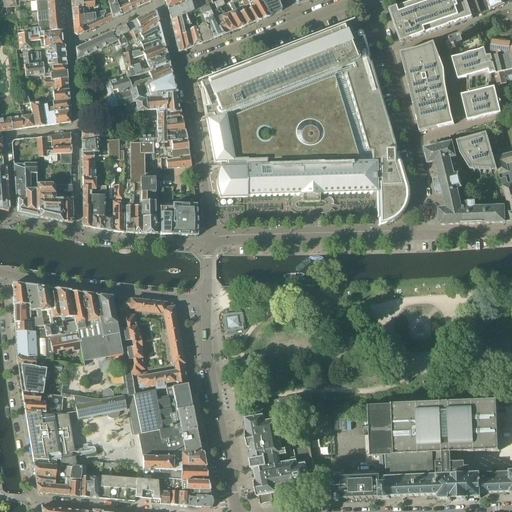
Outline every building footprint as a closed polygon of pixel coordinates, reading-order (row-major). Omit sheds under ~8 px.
[(2,0),(4,8),(15,7),(14,0),(2,0)] [(60,13),(59,0),(36,0),(37,12),(37,15),(60,13)] [(94,7),(93,0),(85,0),(71,1),(72,10),(81,9),(81,12),(89,11),(89,8),(94,7)] [(117,5),(115,0),(106,0),(107,1),(110,14),(112,20),(120,16),(121,16),(120,12),(118,8),(117,5)] [(150,2),(149,0),(129,0),(127,1),(128,4),(118,8),(120,12),(121,16),(128,13),(132,10),(146,4),(150,2)] [(188,0),(164,0),(168,10),(189,2),(189,1),(188,0)] [(192,0),(189,1),(189,2),(168,10),(171,21),(186,15),(192,13),(193,14),(199,11),(199,10),(208,7),(212,5),(210,0),(192,0)] [(229,0),(223,0),(222,1),(224,6),(228,4),(228,5),(232,13),(228,14),(236,30),(238,30),(244,27),(236,11),(232,5),(229,0)] [(250,0),(242,0),(241,1),(252,24),(260,20),(250,0)] [(250,0),(260,20),(269,17),(260,0),(250,0)] [(260,0),(269,17),(281,12),(282,11),(282,10),(279,2),(281,1),(282,0),(295,0),(297,5),(298,5),(310,1),(310,0),(260,0)] [(418,0),(390,10),(401,43),(464,21),(473,17),(466,0),(418,0)] [(466,0),(473,17),(478,15),(481,14),(476,0),(466,0)] [(482,15),(490,12),(485,0),(476,0),(481,14),(482,15)] [(511,0),(485,0),(490,12),(511,2),(511,0)] [(222,1),(214,4),(228,33),(229,33),(236,30),(228,14),(226,10),(222,12),(220,8),(224,6),(222,1)] [(232,5),(236,11),(244,27),(252,24),(241,1),(232,5)] [(214,4),(212,5),(208,7),(222,36),(228,33),(214,4)] [(222,36),(208,7),(199,10),(199,11),(205,23),(212,40),(222,36)] [(511,8),(494,16),(501,37),(511,35),(511,8)] [(90,11),(89,11),(81,12),(81,9),(72,10),(72,17),(84,16),(92,15),(92,12),(90,12),(90,11)] [(92,15),(84,16),(72,17),(74,34),(77,36),(83,33),(83,26),(104,17),(103,15),(105,15),(104,11),(100,13),(95,14),(92,15)] [(142,27),(156,19),(154,12),(135,21),(138,27),(141,26),(142,27)] [(62,31),(61,21),(60,13),(37,15),(37,22),(38,28),(30,28),(30,33),(31,37),(39,36),(38,34),(49,33),(62,31)] [(110,14),(104,17),(83,26),(83,33),(98,26),(112,20),(110,14)] [(189,25),(186,15),(171,21),(175,39),(184,34),(183,27),(189,25)] [(139,29),(132,32),(135,38),(136,40),(137,39),(158,25),(156,19),(142,27),(141,26),(138,27),(139,29)] [(128,24),(132,31),(132,32),(139,29),(138,27),(135,21),(128,24)] [(212,40),(205,23),(198,26),(198,27),(197,27),(202,43),(212,40)] [(132,31),(128,24),(124,26),(127,33),(122,36),(126,44),(131,41),(135,38),(132,32),(132,31)] [(158,25),(137,39),(140,44),(161,36),(158,25)] [(127,33),(124,26),(120,28),(114,31),(118,41),(119,45),(121,50),(125,48),(126,49),(127,46),(126,44),(122,36),(127,33)] [(198,27),(198,26),(196,27),(190,30),(188,32),(192,48),(202,43),(197,27),(198,27)] [(379,224),(381,225),(382,225),(386,223),(389,222),(391,221),(392,220),(395,218),(397,217),(398,216),(400,214),(401,212),(402,211),(403,209),(404,207),(404,205),(405,203),(406,201),(406,199),(406,197),(406,195),(406,191),(405,187),(396,155),(393,155),(393,152),(395,151),(369,65),(368,65),(365,59),(367,58),(361,35),(360,34),(358,33),(356,34),(355,36),(355,37),(355,38),(354,38),(351,30),(349,26),(201,84),(203,90),(201,91),(201,90),(200,90),(205,117),(207,117),(208,120),(206,120),(214,163),(218,163),(220,163),(220,168),(218,169),(218,171),(218,173),(218,174),(217,175),(217,176),(217,178),(217,179),(216,185),(217,190),(219,195),(219,196),(219,199),(247,198),(247,196),(248,196),(300,195),(301,195),(301,196),(302,199),(302,201),(302,203),(320,202),(320,198),(320,195),(321,195),(321,194),(371,193),(373,193),(376,193),(376,191),(378,191),(379,224)] [(464,44),(477,40),(473,28),(461,37),(450,41),(451,42),(450,42),(450,44),(451,43),(453,49),(456,48),(455,47),(459,46),(464,44)] [(39,36),(31,37),(29,37),(30,42),(40,41),(40,44),(39,44),(40,49),(45,48),(64,46),(62,31),(49,33),(38,34),(39,36)] [(76,60),(118,41),(114,31),(75,49),(76,60)] [(184,34),(175,39),(178,53),(192,48),(188,32),(184,34)] [(31,37),(30,33),(17,35),(19,50),(26,50),(31,50),(30,42),(29,37),(31,37)] [(161,36),(140,44),(143,52),(163,45),(161,36)] [(511,43),(511,41),(492,38),(490,51),(492,57),(500,55),(500,57),(511,54),(511,43)] [(444,70),(434,43),(418,49),(408,52),(400,54),(404,69),(420,133),(454,125),(448,97),(444,70)] [(125,70),(123,54),(121,50),(119,45),(114,47),(117,55),(120,71),(125,70)] [(139,51),(132,53),(133,60),(143,56),(145,62),(166,55),(163,45),(143,52),(140,53),(139,51)] [(64,48),(64,47),(45,48),(46,50),(46,52),(47,65),(48,68),(49,67),(65,66),(64,50),(64,48)] [(495,71),(491,56),(488,57),(487,57),(487,56),(486,56),(486,55),(484,49),(452,58),(458,80),(488,71),(489,73),(490,73),(487,64),(492,63),(495,72),(496,74),(495,71)] [(49,74),(49,73),(49,67),(48,68),(47,65),(47,67),(43,67),(43,64),(37,65),(33,65),(31,53),(23,54),(26,78),(41,76),(42,76),(42,75),(49,74)] [(135,66),(133,60),(132,53),(123,54),(125,70),(135,66)] [(500,55),(492,57),(497,74),(497,78),(495,78),(497,87),(506,84),(506,81),(504,73),(511,71),(511,54),(500,57),(500,55)] [(135,66),(125,70),(127,76),(128,79),(153,70),(154,71),(168,65),(169,65),(168,65),(168,63),(167,58),(167,57),(166,57),(166,56),(166,55),(145,62),(138,65),(135,66)] [(143,86),(171,75),(168,65),(154,71),(153,70),(128,79),(127,79),(131,90),(140,87),(143,86)] [(52,74),(49,73),(49,74),(42,75),(42,76),(41,76),(41,78),(43,79),(50,78),(50,80),(50,81),(67,79),(66,72),(52,74)] [(176,94),(171,75),(143,86),(144,88),(146,87),(149,94),(143,96),(144,100),(145,100),(163,95),(175,94),(176,94)] [(113,95),(108,97),(107,98),(106,100),(106,103),(106,105),(108,106),(109,108),(111,108),(135,103),(144,100),(143,96),(140,87),(131,90),(127,79),(128,79),(127,76),(109,82),(113,95)] [(50,81),(50,80),(42,81),(42,88),(53,87),(53,92),(53,93),(68,91),(67,79),(50,81)] [(113,95),(109,82),(104,83),(108,97),(113,95)] [(497,98),(495,88),(461,96),(467,122),(501,114),(499,104),(501,102),(497,98)] [(53,93),(53,92),(52,92),(53,102),(68,100),(68,91),(53,93)] [(156,114),(157,135),(139,136),(139,144),(152,144),(163,143),(166,143),(166,134),(165,121),(165,113),(180,113),(175,94),(163,95),(145,100),(147,111),(158,111),(158,113),(156,114)] [(69,111),(68,100),(53,102),(52,102),(53,108),(47,109),(48,114),(54,113),(69,111)] [(147,111),(145,100),(144,100),(135,103),(136,112),(147,111)] [(48,114),(47,109),(46,105),(42,106),(41,102),(29,104),(30,111),(31,111),(32,115),(20,116),(10,118),(12,131),(55,125),(54,113),(48,114)] [(70,124),(69,111),(54,113),(55,125),(70,124)] [(181,120),(180,113),(165,113),(165,121),(181,120)] [(12,131),(10,118),(0,119),(0,132),(1,132),(12,131)] [(184,132),(181,120),(165,121),(166,134),(184,132)] [(99,138),(99,133),(99,130),(104,129),(108,128),(107,124),(94,126),(94,130),(81,132),(81,133),(81,142),(81,154),(90,154),(90,153),(98,152),(97,138),(99,138)] [(186,140),(184,133),(184,132),(166,134),(166,143),(166,144),(168,144),(168,142),(170,142),(186,140)] [(494,158),(486,132),(460,139),(456,140),(460,154),(473,169),(477,169),(477,172),(481,171),(481,173),(486,171),(486,173),(491,172),(491,173),(497,171),(494,158)] [(70,146),(70,140),(70,134),(49,137),(49,136),(45,136),(45,137),(46,142),(50,142),(51,148),(52,148),(70,146)] [(46,155),(46,152),(46,142),(45,137),(36,138),(37,157),(43,157),(46,157),(46,155)] [(119,151),(119,149),(119,140),(106,141),(107,152),(108,152),(108,161),(119,161),(123,161),(123,151),(119,151)] [(186,140),(170,142),(170,148),(163,149),(163,151),(165,152),(188,149),(186,140)] [(454,175),(450,159),(456,158),(452,142),(452,143),(452,142),(450,142),(451,143),(444,144),(424,149),(428,165),(435,163),(437,168),(439,178),(433,180),(437,195),(442,193),(446,209),(438,209),(439,226),(447,226),(447,225),(461,225),(483,224),(497,223),(497,224),(505,223),(505,207),(497,207),(482,208),(475,208),(475,202),(468,203),(461,203),(458,189),(462,188),(459,174),(454,175)] [(163,143),(152,144),(152,155),(153,160),(161,159),(166,159),(166,158),(167,160),(179,159),(179,158),(189,156),(190,156),(188,150),(188,149),(165,152),(163,151),(163,149),(163,143)] [(133,207),(133,234),(141,234),(155,235),(158,235),(160,235),(160,224),(158,224),(155,224),(155,193),(155,190),(157,189),(158,189),(158,181),(157,181),(155,180),(155,177),(147,177),(147,175),(144,175),(144,156),(152,155),(152,144),(139,144),(130,144),(129,144),(129,183),(133,183),(133,196),(141,197),(141,207),(133,207)] [(52,152),(46,152),(46,155),(56,155),(60,155),(71,154),(70,146),(52,148),(52,152)] [(90,154),(81,154),(82,163),(89,162),(89,160),(93,160),(93,157),(100,156),(100,152),(98,152),(90,153),(90,154)] [(511,152),(494,158),(497,171),(508,207),(508,221),(511,221),(511,223),(511,222),(511,152)] [(71,154),(60,155),(60,165),(71,165),(71,154)] [(57,162),(56,155),(46,155),(46,157),(43,157),(43,162),(47,162),(49,164),(51,164),(53,162),(57,162)] [(89,162),(82,163),(82,174),(90,174),(90,170),(94,170),(94,168),(94,163),(100,162),(100,157),(100,156),(93,157),(93,160),(89,160),(89,162)] [(191,167),(189,156),(179,158),(179,159),(167,160),(166,158),(166,159),(167,169),(180,168),(191,167)] [(13,165),(14,177),(15,187),(15,195),(16,200),(21,200),(21,190),(30,190),(30,175),(31,175),(36,175),(36,164),(23,164),(23,165),(13,165)] [(90,174),(82,174),(82,175),(82,177),(82,179),(82,186),(91,186),(91,190),(95,190),(95,187),(96,168),(94,168),(94,170),(90,170),(90,174)] [(61,200),(72,199),(71,186),(52,187),(52,185),(48,185),(36,185),(36,189),(37,218),(62,222),(61,200)] [(91,186),(82,186),(82,187),(83,209),(88,209),(88,207),(91,207),(91,196),(93,193),(95,193),(95,190),(91,190),(91,186)] [(123,202),(123,186),(113,186),(113,188),(109,188),(109,187),(108,187),(108,192),(109,192),(109,199),(112,199),(112,203),(112,217),(113,217),(113,232),(123,233),(124,202),(123,202)] [(106,192),(108,192),(108,187),(95,187),(95,193),(93,193),(91,196),(91,207),(91,216),(91,228),(104,230),(105,217),(105,216),(105,199),(106,199),(106,192)] [(37,218),(36,189),(30,190),(21,190),(21,200),(16,200),(17,213),(37,218)] [(72,222),(72,199),(61,200),(62,222),(69,224),(72,222)] [(172,205),(172,208),(173,236),(197,237),(197,224),(196,206),(172,205)] [(88,209),(83,209),(83,226),(91,228),(91,216),(91,207),(88,207),(88,209)] [(173,236),(172,208),(160,207),(160,224),(160,235),(173,236)] [(105,217),(104,230),(113,232),(113,217),(112,217),(105,217),(105,216),(105,217)] [(29,308),(26,286),(12,284),(14,307),(29,308)] [(41,313),(36,288),(26,286),(29,308),(30,312),(36,310),(37,318),(30,319),(30,323),(31,331),(44,329),(44,326),(41,313)] [(53,323),(46,289),(36,288),(41,313),(46,312),(47,315),(49,315),(51,325),(54,325),(53,323)] [(62,320),(56,291),(46,289),(53,323),(54,325),(55,334),(64,332),(62,320)] [(69,293),(56,291),(62,320),(65,319),(74,317),(69,293)] [(115,318),(112,298),(99,297),(69,293),(74,317),(75,322),(76,326),(115,318)] [(166,389),(187,385),(183,364),(184,364),(179,335),(174,308),(173,308),(172,304),(117,298),(120,312),(122,325),(126,324),(127,329),(123,330),(125,343),(130,343),(131,348),(126,349),(128,358),(129,362),(133,361),(134,366),(130,367),(132,376),(141,375),(141,371),(145,370),(143,362),(142,362),(141,359),(143,359),(141,351),(142,350),(139,334),(138,334),(137,326),(135,326),(135,323),(136,323),(135,315),(131,315),(130,311),(127,312),(127,309),(129,310),(134,311),(134,312),(160,315),(160,314),(162,314),(166,338),(171,367),(173,367),(174,370),(142,376),(136,377),(138,385),(139,389),(154,386),(155,391),(166,389)] [(30,319),(30,312),(29,308),(14,307),(14,315),(14,323),(30,323),(30,319)] [(239,316),(226,318),(228,330),(230,330),(241,328),(240,322),(239,316)] [(122,355),(120,342),(117,324),(116,324),(115,318),(76,326),(75,322),(66,323),(65,319),(62,320),(64,332),(55,334),(47,336),(52,356),(58,354),(58,352),(71,349),(72,352),(80,350),(82,362),(96,360),(97,362),(100,362),(105,360),(105,358),(122,355)] [(30,323),(14,323),(15,333),(31,333),(31,331),(30,323)] [(51,325),(44,326),(44,329),(45,337),(47,336),(55,334),(54,325),(51,325)] [(31,333),(15,333),(16,357),(31,359),(31,361),(52,363),(52,362),(52,356),(47,336),(45,337),(44,329),(31,331),(31,333)] [(31,359),(16,357),(17,365),(36,368),(35,369),(51,371),(52,363),(31,361),(31,359)] [(133,384),(132,376),(130,367),(129,362),(128,358),(125,359),(126,362),(123,365),(127,390),(128,395),(135,394),(133,384)] [(36,368),(17,365),(21,393),(43,395),(43,394),(42,394),(43,389),(44,382),(62,384),(65,363),(52,362),(52,363),(51,371),(35,369),(36,368)] [(187,385),(166,389),(167,396),(168,396),(172,414),(170,415),(173,431),(181,430),(182,436),(197,433),(196,431),(197,431),(192,407),(187,385)] [(163,430),(157,398),(155,391),(135,394),(128,395),(123,396),(115,398),(89,403),(75,406),(79,421),(106,414),(107,415),(107,416),(108,417),(108,418),(109,418),(110,419),(111,419),(112,419),(113,419),(114,419),(115,419),(116,419),(116,418),(117,418),(117,417),(118,417),(118,416),(119,416),(119,415),(119,414),(119,413),(119,412),(128,410),(134,437),(139,435),(159,431),(163,430)] [(42,403),(43,395),(21,393),(23,402),(35,402),(42,403)] [(43,394),(43,395),(42,403),(44,403),(45,414),(61,415),(62,405),(55,404),(55,408),(51,407),(52,395),(43,394)] [(168,396),(167,396),(157,398),(163,430),(159,431),(161,444),(166,443),(168,458),(173,458),(173,456),(181,456),(201,453),(197,433),(182,436),(181,430),(173,431),(170,415),(172,414),(168,396)] [(314,413),(310,396),(275,401),(276,406),(281,405),(283,418),(284,418),(284,417),(314,413)] [(89,403),(88,399),(73,397),(75,406),(89,403)] [(44,403),(42,403),(35,402),(23,402),(24,411),(25,412),(45,414),(44,403)] [(481,499),(480,494),(509,493),(509,494),(511,493),(511,471),(509,471),(509,472),(469,474),(469,467),(464,467),(464,463),(451,463),(451,462),(450,462),(450,453),(498,451),(497,402),(368,408),(370,457),(379,456),(379,471),(332,472),(333,498),(333,500),(334,500),(334,501),(335,500),(336,502),(338,503),(340,502),(341,500),(342,500),(347,499),(347,500),(348,500),(348,499),(353,499),(353,500),(354,500),(354,499),(359,499),(360,500),(361,499),(366,499),(367,499),(372,498),(372,499),(374,499),(378,498),(378,499),(379,499),(379,500),(390,499),(437,496),(437,501),(449,500),(449,502),(469,501),(469,499),(481,499)] [(73,467),(76,467),(68,416),(65,417),(61,415),(45,414),(25,412),(33,464),(56,466),(63,467),(73,468),(73,467)] [(247,419),(247,418),(246,418),(246,419),(245,420),(247,434),(246,434),(245,435),(246,441),(247,447),(249,448),(250,448),(252,460),(251,461),(250,462),(251,470),(253,471),(254,470),(256,483),(255,483),(254,484),(255,490),(256,496),(258,497),(259,497),(260,504),(273,502),(272,494),(276,493),(277,492),(276,487),(287,484),(289,490),(290,491),(309,488),(310,486),(307,471),(319,469),(314,440),(309,441),(309,439),(292,442),(295,458),(291,459),(292,462),(280,464),(279,456),(286,455),(287,456),(287,455),(286,449),(285,449),(285,450),(282,450),(277,421),(277,420),(276,419),(275,420),(265,422),(263,416),(247,419)] [(168,458),(166,443),(161,444),(159,431),(139,435),(141,448),(141,449),(141,450),(143,457),(168,458)] [(203,455),(203,454),(203,453),(202,453),(201,453),(181,456),(181,466),(205,467),(206,467),(205,466),(203,456),(204,455),(204,454),(203,455)] [(180,481),(181,466),(181,456),(173,456),(173,458),(173,469),(143,469),(142,480),(150,481),(157,480),(163,480),(177,481),(178,481),(177,481),(180,481)] [(173,469),(173,458),(168,458),(143,457),(143,469),(173,469)] [(56,466),(33,464),(35,476),(60,478),(62,479),(63,467),(56,466)] [(206,474),(205,467),(181,466),(180,481),(208,482),(208,481),(207,481),(206,474)] [(79,497),(81,470),(81,467),(76,467),(73,467),(73,468),(63,467),(62,479),(69,479),(68,496),(79,497)] [(81,470),(79,497),(87,498),(89,477),(89,476),(90,470),(81,470)] [(60,478),(35,476),(36,483),(54,485),(60,486),(60,478)] [(98,477),(89,476),(89,477),(87,498),(89,498),(99,499),(101,478),(98,478),(98,477)] [(101,477),(101,478),(99,499),(108,500),(110,477),(101,477)] [(119,478),(110,477),(108,500),(116,500),(119,478)] [(69,479),(62,479),(60,478),(60,486),(54,485),(36,483),(38,494),(68,496),(69,479)] [(119,478),(116,500),(125,501),(127,479),(119,478)] [(136,480),(127,479),(125,501),(134,502),(134,498),(136,480)] [(151,492),(150,481),(142,480),(136,480),(134,498),(151,499),(151,492)] [(157,480),(150,481),(151,492),(151,499),(152,504),(160,504),(158,484),(163,484),(163,480),(157,480)] [(208,482),(180,481),(177,481),(178,481),(177,481),(163,480),(163,484),(162,489),(169,489),(180,490),(188,490),(209,491),(209,489),(209,490),(207,483),(208,483),(208,482)] [(162,489),(163,484),(158,484),(160,504),(169,505),(169,489),(162,489)] [(169,489),(169,505),(178,506),(179,494),(180,494),(180,490),(169,489)] [(188,490),(180,490),(180,494),(179,494),(178,506),(187,507),(188,498),(188,490)] [(188,490),(188,498),(195,499),(195,497),(198,497),(211,498),(209,491),(188,490)] [(195,499),(188,498),(187,507),(210,508),(212,506),(211,498),(198,497),(195,497),(195,499)]
